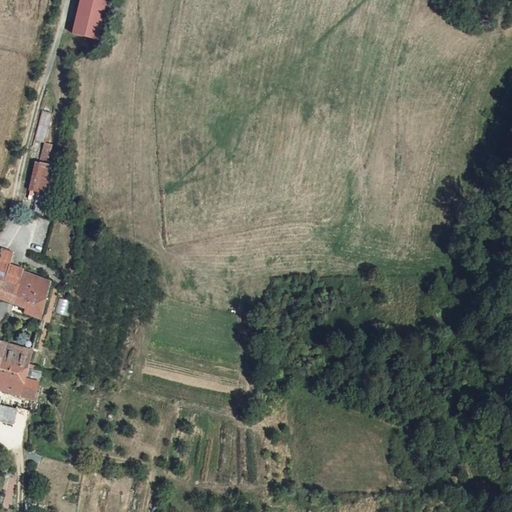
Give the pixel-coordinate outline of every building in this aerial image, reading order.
[(84,0),(76,34),(100,40),(110,0),(84,0)] [(50,113),(39,110),(32,140),(42,143),(50,113)] [(50,145),(42,143),(37,163),(35,162),(27,190),(45,194),(52,167),(45,165),(50,145)] [(36,213),(48,214),(49,197),(38,196),(36,213)] [(0,279),(18,286),(21,274),(23,269),(11,265),(14,255),(2,251),(0,258),(0,279)] [(20,287),(16,304),(43,314),(51,284),(21,274),(18,286),(20,287)] [(18,287),(0,280),(0,299),(16,304),(20,287),(18,286),(18,287)] [(20,348),(7,344),(1,361),(8,363),(15,365),(20,348)] [(34,351),(20,348),(15,365),(30,368),(34,351)] [(21,399),(24,380),(5,375),(8,363),(1,361),(0,361),(0,381),(2,382),(0,394),(21,399)] [(8,363),(5,375),(24,380),(26,380),(30,368),(15,365),(8,363)] [(26,380),(24,380),(21,399),(32,401),(40,384),(26,380)] [(0,405),(0,446),(8,448),(17,410),(0,405)]
